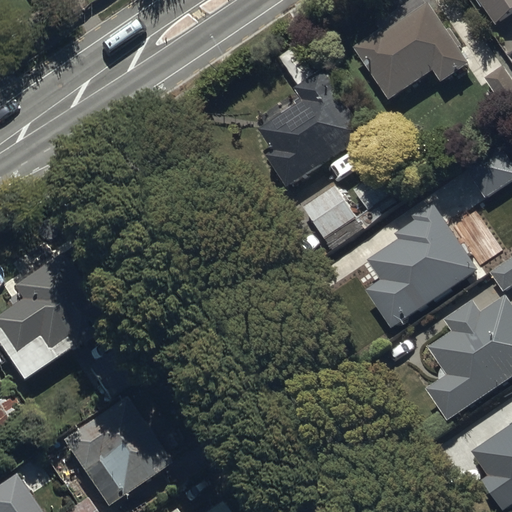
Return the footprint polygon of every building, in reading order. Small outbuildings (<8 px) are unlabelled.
[(511,0),(482,0),(500,25),(511,16),(511,0)] [(387,31),(359,51),(395,102),(437,72),(447,86),(473,67),(463,53),(468,49),(455,30),(450,33),(431,6),(390,36),(387,31)] [(511,75),(507,68),(487,80),(509,113),(511,110),(511,75)] [(293,191),(371,138),(327,73),(298,92),(308,106),(265,136),(277,154),(271,158),(293,191)] [(489,200),(511,184),(511,161),(501,146),(467,169),(489,200)] [(385,172),(356,192),(376,220),(399,203),(396,199),(401,195),(385,172)] [(360,218),(338,190),(306,214),(336,254),(370,227),(362,216),(360,218)] [(484,274),(437,207),(418,220),(422,225),(402,239),(406,243),(375,265),(387,282),(370,294),(399,335),(484,274)] [(106,328),(63,261),(23,287),(30,298),(0,317),(0,324),(18,351),(38,339),(47,353),(68,340),(76,348),(106,328)] [(511,261),(493,275),(505,293),(511,288),(511,261)] [(452,427),(511,384),(511,300),(510,298),(484,316),(477,305),(450,325),(457,335),(434,351),(453,378),(429,394),(452,427)] [(0,405),(0,444),(6,454),(37,435),(14,397),(0,405)] [(129,398),(64,445),(110,509),(175,462),(129,398)] [(511,511),(511,429),(476,454),(491,476),(483,482),(503,511),(511,511)] [(43,511),(16,474),(0,485),(0,511),(43,511)] [(98,511),(89,499),(68,511),(98,511)] [(177,511),(176,510),(173,511),(228,511),(222,503),(207,511),(177,511)]
